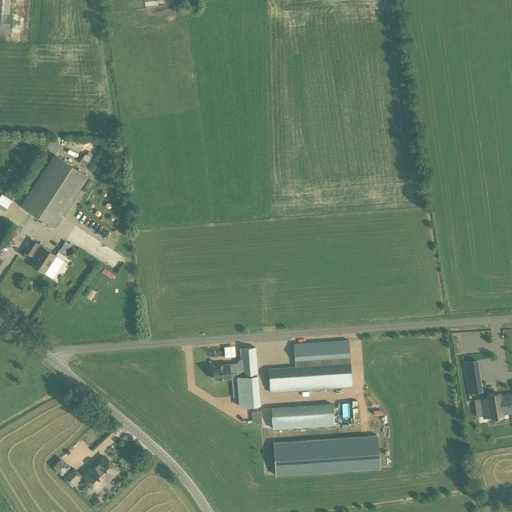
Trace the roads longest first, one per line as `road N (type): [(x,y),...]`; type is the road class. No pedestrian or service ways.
road 1 (unclassified): [(47,353),(511,321)]
road 2 (unclassified): [(205,511),(155,450),(47,353)]
